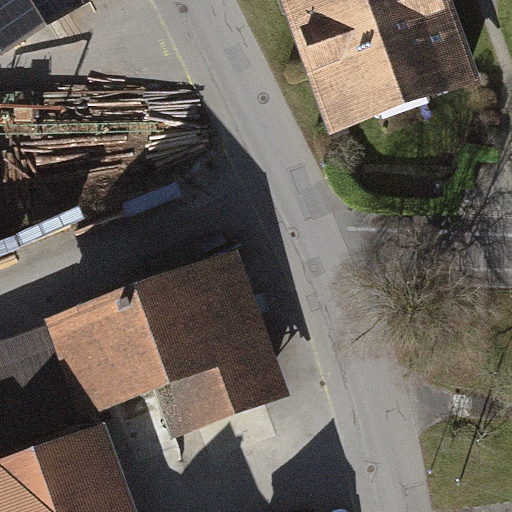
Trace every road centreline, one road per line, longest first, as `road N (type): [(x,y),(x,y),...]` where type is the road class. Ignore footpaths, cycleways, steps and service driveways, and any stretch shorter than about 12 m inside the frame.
road 1 (unclassified): [(323,251),(201,0)]
road 2 (unclassified): [(402,511),(386,432),(323,251)]
road 3 (residential): [(511,253),(323,251)]
